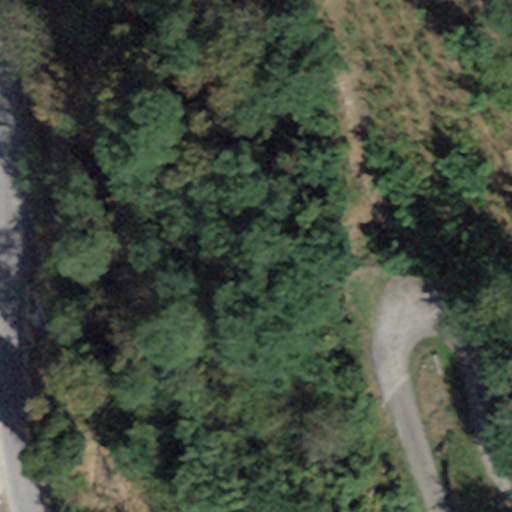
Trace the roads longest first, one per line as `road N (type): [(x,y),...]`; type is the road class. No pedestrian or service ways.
road 1 (residential): [(438,511),(391,370),(397,335),(422,318),(461,331),(493,461),(511,490)]
road 2 (residential): [(0,246),(2,356),(33,511)]
